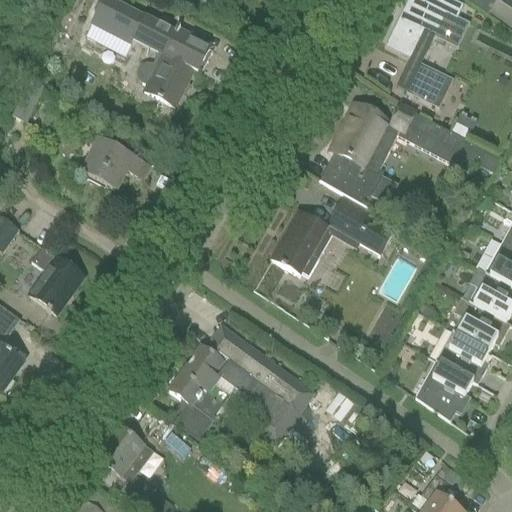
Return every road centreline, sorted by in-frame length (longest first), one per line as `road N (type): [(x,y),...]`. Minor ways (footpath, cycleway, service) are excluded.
road 1 (residential): [(11,511),(181,260)]
road 2 (residential): [(181,260),(266,113),(317,0)]
road 3 (residential): [(181,260),(351,384)]
